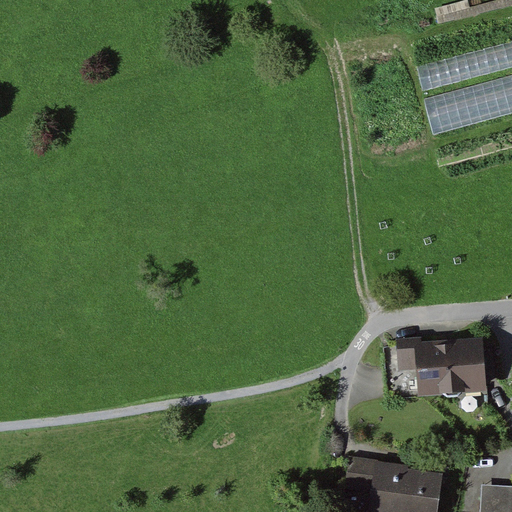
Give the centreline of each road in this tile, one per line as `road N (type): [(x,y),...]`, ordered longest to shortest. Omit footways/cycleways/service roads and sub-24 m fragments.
road 1 (track): [(348,366),(261,389),(0,429)]
road 2 (track): [(302,27),(0,126)]
road 3 (track): [(380,324),(360,264),(338,88),(323,48),(302,27)]
road 4 (residential): [(506,313),(380,324),(348,366),(344,419)]
